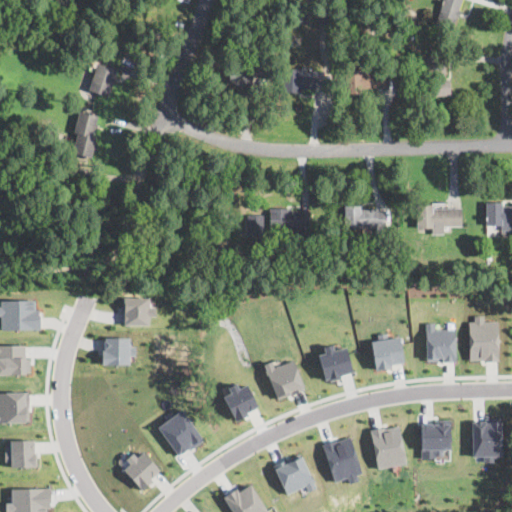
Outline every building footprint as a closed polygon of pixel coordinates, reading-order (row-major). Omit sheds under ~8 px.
[(460,0),(456,15),(451,31),(435,26),(442,0),(460,0)] [(333,9),(333,23),(318,22),(319,10),(321,10),(321,3),(331,3),(330,9),(333,9)] [(415,15),(414,23),(404,21),(405,14),(415,15)] [(444,61),(446,79),(449,79),(450,95),(426,97),(425,80),(427,80),(425,55),(444,54),(444,61)] [(117,69),(107,96),(88,90),(97,63),(117,69)] [(258,69),(257,77),(252,77),(251,85),(229,83),(230,65),(258,68),(258,69)] [(360,68),(361,71),(388,70),(388,88),(361,89),(361,93),(345,93),(344,69),(360,68)] [(326,78),(326,85),(315,85),(315,89),(299,88),(299,92),(282,91),(283,72),(283,69),(326,70),(326,78)] [(96,136),(91,157),(72,152),(77,133),(72,132),(78,110),(97,115),(92,135),(96,136)] [(501,202),(501,205),(511,205),(511,224),(511,230),(500,230),(500,225),(485,225),(485,202),(501,202)] [(432,203),(432,208),(461,207),(461,226),(416,228),(415,204),(432,203)] [(360,205),(361,209),(376,209),(376,211),(384,211),(385,233),(375,233),(375,227),(344,228),(343,206),(360,205)] [(310,210),(310,229),(269,229),(269,207),(291,207),(291,209),(310,210)] [(263,213),(245,213),(245,235),(262,235),(263,213)] [(414,276),(414,277),(400,277),(400,263),(414,264),(414,276)] [(155,306),(155,315),(148,315),(148,324),(123,323),(123,297),(149,297),(149,306),(155,306)] [(0,328),(41,327),(40,308),(35,308),(34,299),(0,299),(0,328)] [(469,360),(498,359),(497,320),(483,320),(483,314),(468,314),(469,360)] [(455,328),(433,328),(433,321),(425,321),(425,360),(455,360),(455,328)] [(102,363),(129,363),(129,336),(102,336),(102,363)] [(371,338),(373,366),(402,364),(400,336),(371,338)] [(24,343),(0,343),(0,372),(29,372),(29,356),(25,356),(24,343)] [(352,372),(346,345),(333,348),(332,343),(323,345),(324,351),(317,353),(324,379),(352,372)] [(273,365),(271,360),(263,362),(275,398),(304,388),(293,358),(273,365)] [(233,418),(257,407),(246,383),(238,386),(235,381),(227,385),(230,391),(222,395),(233,418)] [(0,390),(0,420),(30,420),(29,390),(0,390)] [(202,439),(188,449),(186,446),(176,454),(157,425),(181,408),(202,439)] [(419,423),(420,458),(443,457),(443,449),(449,449),(449,418),(433,418),(433,422),(419,423)] [(471,420),(471,456),(482,455),(482,461),(493,461),(493,457),(501,456),(500,419),(471,420)] [(377,468),(406,462),(398,423),(369,429),(377,468)] [(332,480),(348,476),(348,479),(362,475),(350,435),(322,443),(332,480)] [(3,449),(4,464),(34,464),(34,438),(9,438),(9,449),(3,449)] [(143,451),(159,469),(150,478),(151,479),(140,488),(123,468),(129,463),(125,458),(132,452),(136,457),(143,451)] [(300,452),(279,461),(280,462),(273,465),(285,493),(304,485),(306,490),(315,487),(300,452)] [(233,511),(266,511),(248,480),(223,495),(233,511)] [(48,511),(48,486),(10,487),(10,501),(7,501),(7,511),(48,511)]
